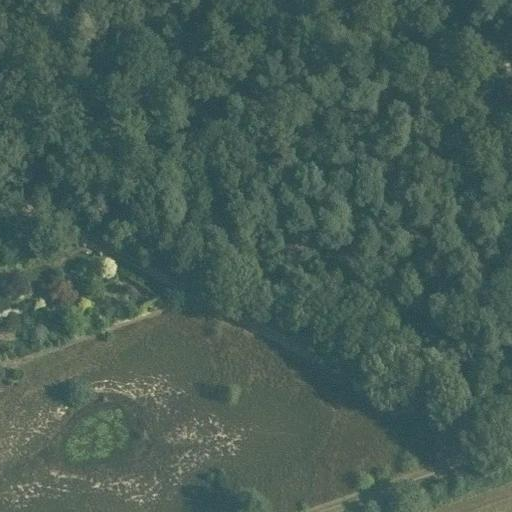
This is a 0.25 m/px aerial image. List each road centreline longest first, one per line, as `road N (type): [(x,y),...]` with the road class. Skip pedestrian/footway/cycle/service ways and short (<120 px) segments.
road 1 (track): [(337,364),(0,177)]
road 2 (track): [(502,454),(337,364)]
road 3 (track): [(502,454),(340,511)]
